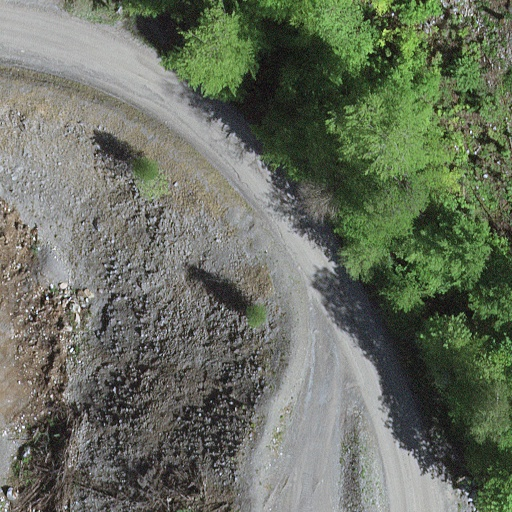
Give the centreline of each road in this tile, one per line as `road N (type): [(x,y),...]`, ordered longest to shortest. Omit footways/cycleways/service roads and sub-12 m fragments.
road 1 (track): [(0,30),(56,34),(166,88),(280,200),(349,294),(407,441),(418,511)]
road 2 (track): [(313,511),(349,294)]
